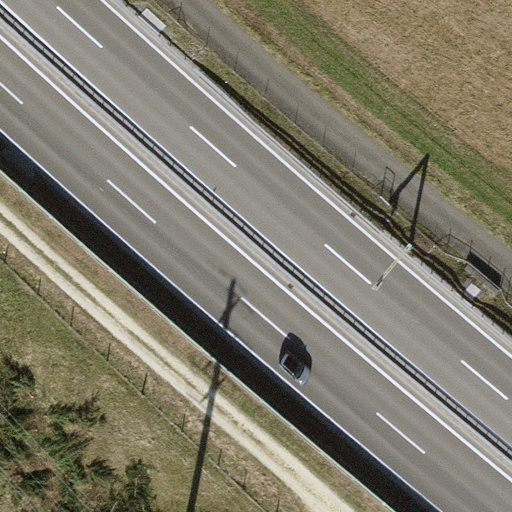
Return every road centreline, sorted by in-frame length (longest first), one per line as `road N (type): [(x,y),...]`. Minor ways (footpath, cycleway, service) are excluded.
road 1 (trunk): [(0,79),(498,511)]
road 2 (trunk): [(511,400),(53,0)]
road 3 (track): [(347,511),(0,201)]
road 4 (track): [(511,268),(194,0)]
